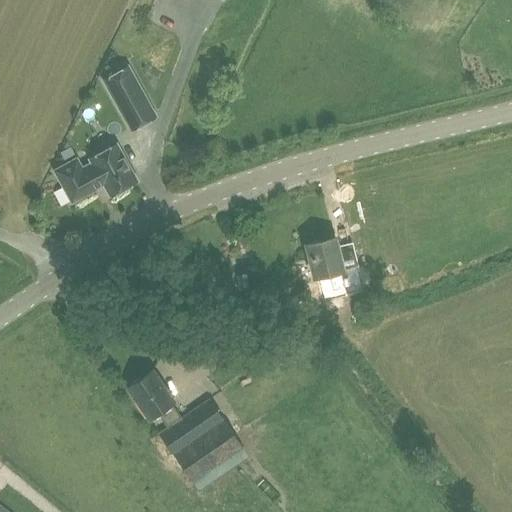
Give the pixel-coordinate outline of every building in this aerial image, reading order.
[(128,66),(104,79),(131,129),(156,116),(128,66)] [(55,170),(73,202),(105,184),(111,195),(137,181),(117,144),(90,158),(93,162),(82,168),(77,158),(55,170)] [(334,237),(308,243),(315,275),(316,275),(321,300),(364,290),(358,265),(341,269),(334,237)] [(290,365),(292,337),(244,332),(240,360),(290,365)] [(174,401),(152,370),(128,387),(150,418),(158,412),(168,427),(160,433),(193,481),(243,447),(209,399),(182,418),(171,403),(174,401)]
